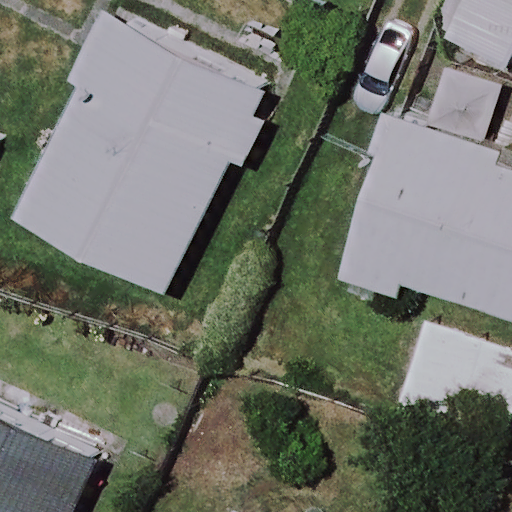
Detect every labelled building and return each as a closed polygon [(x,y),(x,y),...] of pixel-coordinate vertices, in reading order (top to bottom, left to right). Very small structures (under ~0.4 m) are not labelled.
[(285,90),(138,13),(35,209),(181,286),(285,90)] [(511,150),(412,118),(360,279),(412,296),(419,274),(511,304),(511,150)] [(511,338),(439,316),(405,425),(511,458),(511,338)] [(0,511),(84,511),(109,454),(0,407),(0,511)] [(274,511),(254,503),(250,511),(274,511)]
